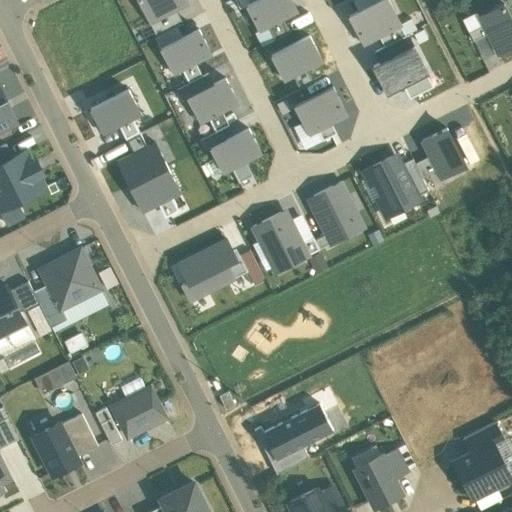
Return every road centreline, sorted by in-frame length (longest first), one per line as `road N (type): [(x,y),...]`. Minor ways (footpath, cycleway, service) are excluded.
road 1 (residential): [(96,198),(1,7)]
road 2 (residential): [(209,0),(296,177)]
road 3 (residential): [(215,429),(128,260)]
road 4 (residential): [(128,260),(296,177)]
road 5 (residential): [(54,511),(215,429)]
road 6 (residential): [(319,0),(386,133)]
road 7 (residential): [(386,133),(511,70)]
